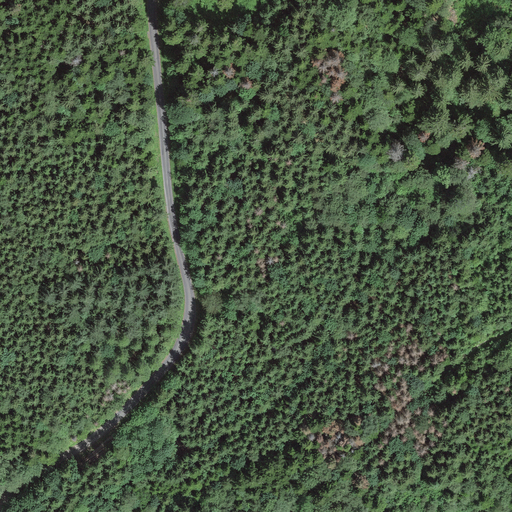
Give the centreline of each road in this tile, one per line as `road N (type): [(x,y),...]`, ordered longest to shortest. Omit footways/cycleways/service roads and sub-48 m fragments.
road 1 (unclassified): [(0,511),(24,483),(127,409),(187,327),(152,0)]
road 2 (track): [(280,511),(440,374),(511,333)]
